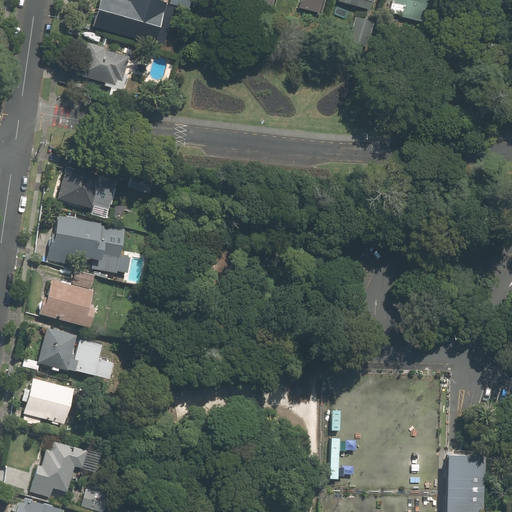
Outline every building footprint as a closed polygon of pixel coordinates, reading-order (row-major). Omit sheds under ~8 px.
[(142,4),(129,0),(101,0),(94,26),(132,37),(142,4)] [(165,0),(144,0),(142,10),(162,16),(167,0),(165,0)] [(301,0),(300,7),(320,13),(323,0),(301,0)] [(339,0),(339,1),(371,9),(374,0),(376,1),(375,0),(339,0)] [(392,0),(392,1),(390,1),(387,13),(414,20),(419,3),(423,5),(424,0),(392,0)] [(375,21),(356,16),(350,36),(369,42),(375,21)] [(107,47),(89,41),(79,74),(106,82),(105,85),(124,90),(129,74),(126,73),(131,56),(107,48),(107,47)] [(96,205),(111,208),(119,178),(67,164),(58,198),(96,208),(96,205)] [(132,169),(128,187),(150,192),(155,174),(132,169)] [(147,252),(124,249),(128,225),(110,222),(109,230),(105,229),(106,221),(63,215),(62,219),(58,218),(56,231),(53,230),(48,258),(87,264),(88,255),(100,257),(98,269),(119,272),(118,279),(142,283),(147,252)] [(49,296),(45,295),(40,313),(93,326),(98,304),(92,303),(96,288),(92,287),(95,275),(77,270),(74,282),(53,278),(49,296)] [(60,371),(61,366),(111,377),(115,359),(102,357),(105,342),(79,336),(80,332),(48,325),(40,361),(52,364),(51,369),(60,371)] [(26,388),(23,400),(28,401),(25,413),(67,423),(76,386),(34,376),(31,389),(26,388)] [(71,479),(78,481),(94,472),(98,453),(87,450),(88,446),(54,438),(52,447),(47,446),(43,463),(37,461),(31,491),(51,496),(53,486),(68,489),(71,479)] [(330,479),(339,480),(340,438),(332,438),(330,479)] [(479,511),(482,449),(481,449),(481,444),(469,444),(468,449),(446,447),(443,511),(479,511)] [(87,484),(80,504),(106,511),(107,511),(114,493),(87,484)] [(13,506),(11,511),(63,511),(65,506),(26,496),(25,500),(19,498),(17,507),(13,506)]
